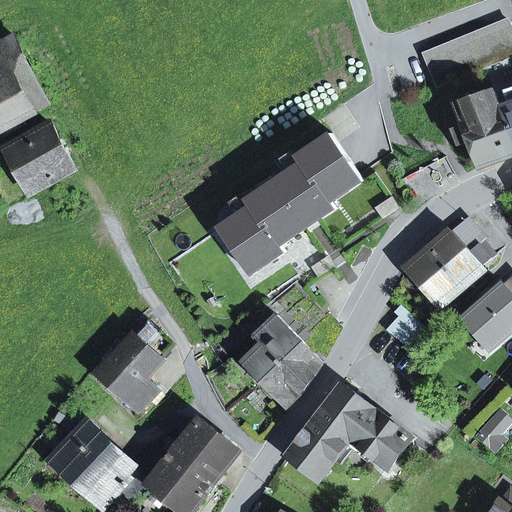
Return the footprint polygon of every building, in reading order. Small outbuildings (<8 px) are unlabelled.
[(511,25),(511,22),(425,57),(437,87),(511,56),(511,25)] [(22,127),(18,119),(49,104),(15,37),(0,44),(0,134),(2,138),(22,127)] [(502,109),(511,136),(511,91),(507,93),(511,105),(502,109)] [(459,105),(481,168),(511,156),(511,136),(502,109),(495,92),(459,105)] [(460,147),(472,142),(465,125),(453,129),(460,147)] [(9,149),(33,194),(77,169),(53,126),(9,149)] [(253,207),(221,228),(245,264),(264,251),(272,263),(287,252),(283,246),(338,209),(334,203),(365,181),(333,134),(299,157),(304,164),(249,201),(253,207)] [(472,251),(473,251),(485,241),(467,220),(410,268),(428,288),(472,251)] [(497,255),(485,241),(473,251),(472,251),(428,288),(441,304),(497,255)] [(511,293),(505,286),(468,318),(492,347),(511,329),(511,293)] [(250,364),(265,381),(305,343),(279,316),(256,337),(266,348),(250,364)] [(158,388),(147,377),(176,346),(151,322),(102,376),(139,410),(158,388)] [(289,407),(306,391),(324,363),(305,343),(265,381),(289,407)] [(363,447),(390,468),(413,438),(344,384),(288,456),(321,481),(345,451),(354,458),(363,447)] [(123,511),(151,485),(184,511),(192,511),(242,452),(202,419),(177,450),(165,438),(139,470),(140,471),(112,501),(123,511)] [(140,471),(139,470),(90,423),(58,458),(107,504),(111,500),(112,501),(140,471)] [(489,425),(479,437),(496,452),(506,440),(489,425)] [(511,511),(511,490),(495,511),(511,511)]
